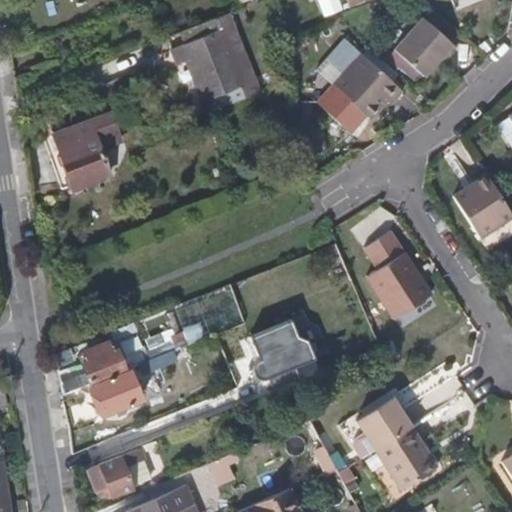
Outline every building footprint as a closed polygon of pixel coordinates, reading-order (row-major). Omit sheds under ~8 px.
[(457,49),(423,19),(395,50),(396,52),(424,78),(439,61),(443,65),(457,49)] [(246,84),(225,28),(178,47),(199,103),(205,101),(209,112),(246,98),(241,87),(246,84)] [(404,93),(363,56),(335,87),(369,120),(387,101),(392,106),(404,93)] [(105,98),(134,86),(132,72),(99,85),(105,98)] [(109,164),(100,141),(105,138),(122,131),(116,113),(59,136),(79,189),(114,176),(109,164)] [(79,189),(59,136),(58,136),(44,141),(64,195),(79,189)] [(114,161),(105,138),(100,141),(109,164),(114,161)] [(511,211),(510,208),(489,175),(456,196),(482,238),(511,218),(511,211)] [(432,296),(390,235),(365,251),(380,273),(369,278),(397,319),(432,296)] [(203,322),(185,325),(188,343),(206,340),(203,322)] [(316,362),(308,343),(299,339),(292,323),(250,339),(259,363),(256,365),(254,366),(251,373),(253,378),(255,379),(258,382),(262,383),(316,362)] [(145,407),(136,383),(195,359),(190,346),(131,369),(132,372),(90,388),(96,404),(104,424),(145,407)] [(123,369),(117,355),(111,357),(107,348),(85,356),(88,366),(82,368),(88,382),(123,369)] [(88,382),(82,368),(60,375),(63,391),(88,382)] [(0,406),(10,405),(6,377),(0,375),(0,406)] [(413,429),(394,400),(357,423),(376,453),(413,429)] [(104,424),(96,404),(66,416),(69,436),(103,423),(104,424)] [(439,471),(413,429),(376,453),(377,454),(403,494),(439,471)] [(331,446),(317,447),(321,473),(334,471),(331,446)] [(232,463),(243,460),(240,452),(210,462),(218,485),(237,478),(232,463)] [(160,475),(152,454),(139,460),(147,480),(160,475)] [(511,457),(500,465),(511,483),(511,457)] [(133,489),(122,462),(101,471),(112,498),(133,489)] [(300,511),(289,486),(234,511),(233,511),(300,511)] [(190,511),(183,495),(179,487),(137,506),(123,511),(190,511)] [(0,501),(9,500),(7,490),(0,491),(0,501)] [(17,511),(17,508),(29,506),(28,496),(15,499),(15,507),(2,510),(2,511),(17,511)]
